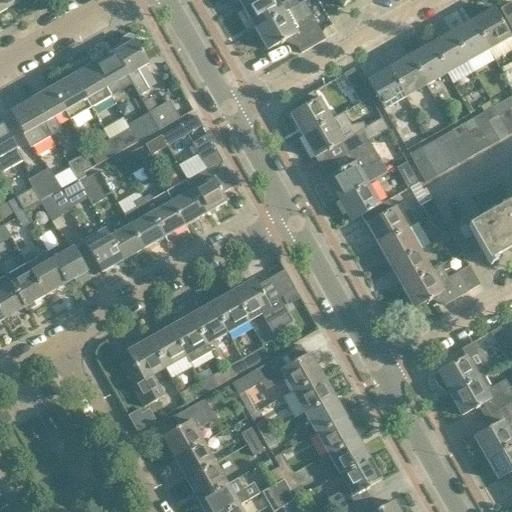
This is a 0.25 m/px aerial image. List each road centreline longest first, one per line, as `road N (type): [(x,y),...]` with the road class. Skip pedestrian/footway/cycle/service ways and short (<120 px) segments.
road 1 (residential): [(59,346),(288,219)]
road 2 (residential): [(423,0),(232,108)]
road 3 (unknown): [(511,144),(447,178),(441,195),(501,302)]
road 4 (residential): [(152,511),(59,346)]
road 5 (residential): [(380,371),(288,219)]
road 6 (residential): [(458,511),(380,371)]
road 7 (residential): [(380,371),(511,296)]
road 8 (residential): [(0,65),(117,0)]
road 9 (residential): [(232,108),(166,0)]
road 10 (residential): [(288,219),(232,108)]
